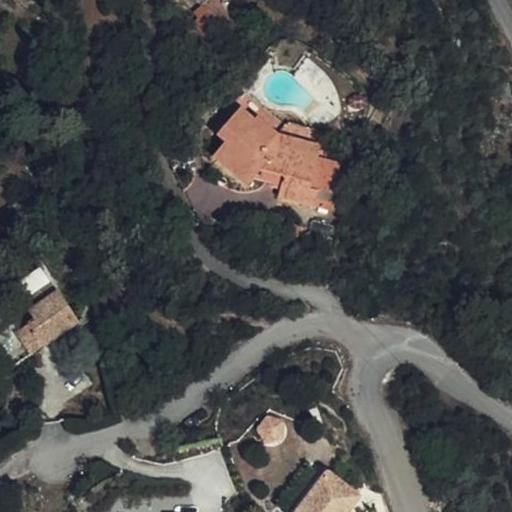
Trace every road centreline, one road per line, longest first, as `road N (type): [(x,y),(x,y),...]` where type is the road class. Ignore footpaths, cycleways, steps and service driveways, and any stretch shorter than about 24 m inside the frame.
road 1 (unknown): [(345,327),(321,293),(217,273),(193,255),(158,189),(140,127),(135,57)]
road 2 (residential): [(414,511),(371,404),(368,368),(380,347),(411,344),(511,418)]
